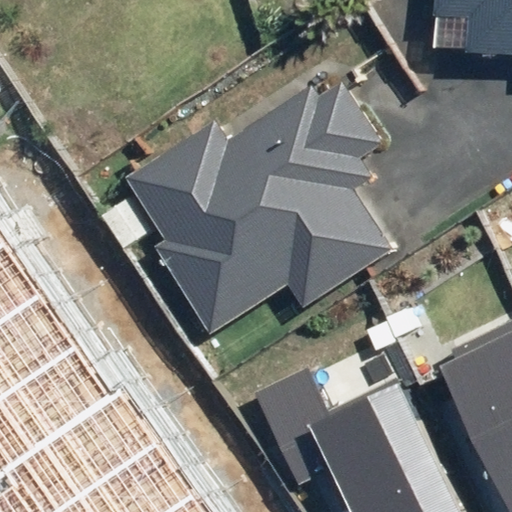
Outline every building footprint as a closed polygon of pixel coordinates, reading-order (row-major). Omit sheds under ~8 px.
[(511,0),(439,0),(439,21),(470,22),(468,56),(511,58),(511,0)] [(226,114),(137,174),(181,238),(166,248),(221,330),(295,280),(313,306),(401,246),(356,180),(375,167),(367,155),(385,142),(334,67),(238,132),(226,114)] [(6,244),(0,247),(0,322),(36,297),(41,294),(6,244)] [(0,399),(73,348),(36,297),(0,322),(0,399)] [(511,324),(443,357),(510,498),(511,497),(511,324)] [(73,348),(0,399),(0,473),(5,471),(108,398),(73,348)] [(314,426),(355,511),(475,511),(412,379),(314,426)] [(0,491),(0,511),(54,511),(155,441),(119,390),(108,398),(5,471),(13,483),(0,491)] [(155,441),(54,511),(160,511),(190,491),(155,441)] [(204,511),(190,491),(160,511),(204,511)]
